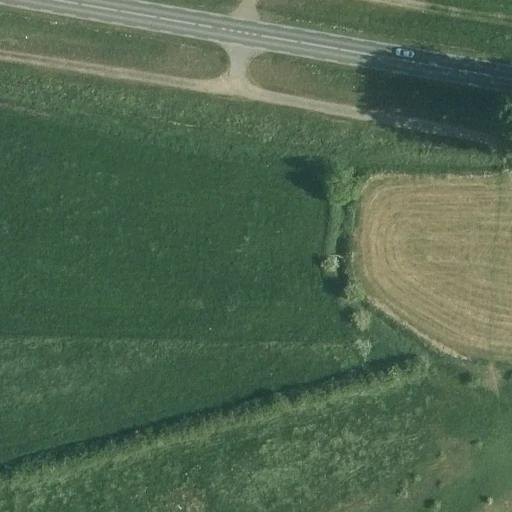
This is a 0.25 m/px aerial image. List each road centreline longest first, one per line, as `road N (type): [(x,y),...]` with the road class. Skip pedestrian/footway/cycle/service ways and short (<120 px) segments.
road 1 (primary): [(36,0),(511,83)]
road 2 (track): [(0,53),(204,88),(228,81),(249,0)]
road 3 (track): [(228,81),(252,97),(492,140)]
road 4 (track): [(381,0),(511,19)]
